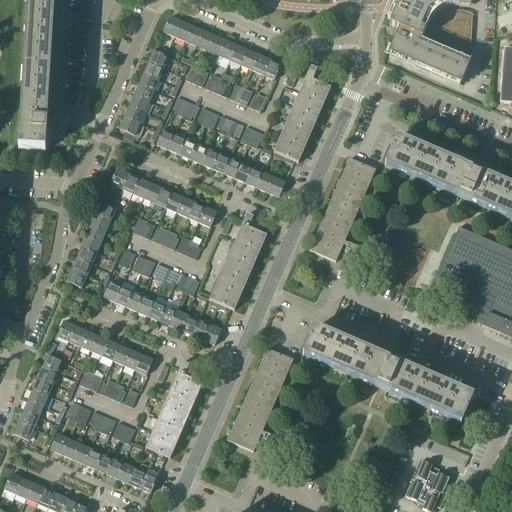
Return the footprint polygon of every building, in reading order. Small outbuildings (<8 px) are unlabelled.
[(27,0),(19,133),(18,150),(45,152),(48,111),(49,111),(56,0),(27,0)] [(395,29),(384,53),(460,86),(469,67),(420,46),(432,18),(449,7),(470,8),(472,0),(400,0),(389,27),(395,29)] [(175,39),(181,24),(170,19),(163,34),(175,39)] [(186,44),(192,29),(181,24),(175,39),(186,44)] [(197,49),(203,33),(192,29),(186,44),(197,49)] [(208,53),(214,38),(203,33),(197,49),(208,53)] [(219,58),(225,43),(214,38),(208,53),(219,58)] [(229,63),(236,48),(225,43),(219,58),(229,63)] [(241,68),(247,53),(236,48),(229,63),(241,68)] [(510,104),(510,108),(508,108),(511,109),(511,50),(504,49),(500,104),(510,104)] [(160,56),(153,53),(148,65),(163,71),(168,60),(168,59),(166,58),(160,56)] [(251,72),(258,57),(247,53),(241,68),(251,72)] [(262,77),(269,62),(258,57),(251,72),(262,77)] [(274,82),(281,67),(269,62),(262,77),(274,82)] [(143,76),(158,83),(163,71),(148,65),(143,76)] [(275,154),(283,158),(292,161),(298,164),(331,89),(313,81),(317,71),(311,68),(274,154),(275,154)] [(190,72),(185,83),(191,85),(195,75),(190,72)] [(298,74),(293,72),(286,87),(292,89),(298,74)] [(198,76),(195,75),(191,85),(197,88),(201,77),(198,76)] [(139,87),(154,94),(158,83),(143,76),(139,87)] [(202,90),(207,79),(201,77),(197,88),(202,90)] [(205,91),(210,94),(215,83),(209,80),(205,91)] [(220,85),(215,83),(210,94),(216,96),(220,85)] [(220,85),(216,96),(221,98),(226,87),(220,85)] [(154,94),(139,87),(134,98),(149,105),(154,94)] [(229,89),(226,87),(221,98),(226,101),(231,90),(229,89)] [(234,91),(229,102),(234,104),(239,93),(234,91)] [(242,94),(239,93),(234,104),(241,107),(245,96),(242,94)] [(246,109),(251,98),(245,96),(241,107),(246,109)] [(149,105),(134,98),(129,109),(144,116),(149,105)] [(256,100),(253,99),(248,110),(254,112),(259,102),(256,100)] [(173,111),(175,113),(175,112),(178,114),(183,103),(177,100),(173,111)] [(254,112),(259,115),(264,104),(259,102),(254,112)] [(175,112),(175,113),(174,116),(182,120),(184,116),(188,105),(183,103),(178,114),(175,112)] [(188,105),(184,116),(189,118),(194,107),(188,105)] [(189,118),(184,116),(182,120),(191,123),(192,120),(195,121),(200,110),(194,107),(189,118)] [(144,116),(129,109),(124,120),(139,127),(144,116)] [(202,111),(197,122),(203,124),(208,113),(202,111)] [(203,124),(206,126),(209,127),(213,116),(208,113),(203,124)] [(219,118),(213,116),(209,127),(214,129),(219,118)] [(217,130),(220,132),(220,131),(222,133),(227,122),(222,119),(217,130)] [(139,127),(124,120),(120,131),(125,133),(122,139),(132,143),(135,137),(140,139),(144,129),(139,127)] [(228,135),(233,124),(227,122),(222,133),(228,135)] [(233,138),(238,126),(233,124),(228,135),(233,138)] [(233,138),(236,139),(239,140),(244,129),(238,126),(233,138)] [(246,130),(242,141),(247,143),(252,132),(246,130)] [(168,152),(175,137),(164,132),(157,147),(168,152)] [(247,143),(249,144),(253,146),(257,135),(252,132),(247,143)] [(258,148),(263,137),(257,135),(253,146),(258,148)] [(179,157),(186,141),(175,137),(168,152),(179,157)] [(386,162),(385,166),(511,221),(511,191),(480,178),(484,170),(472,165),(469,173),(396,142),(397,139),(396,139),(393,148),(389,146),(383,161),(386,162)] [(190,162),(197,146),(186,141),(179,157),(190,162)] [(201,166),(208,151),(197,146),(190,162),(201,166)] [(208,151),(201,166),(212,171),(219,156),(208,151)] [(219,156),(212,171),(223,176),(229,160),(219,156)] [(229,160),(223,176),(234,180),(240,165),(229,160)] [(349,160),(309,252),(333,263),(373,171),(349,160)] [(245,185),(251,170),(240,165),(234,180),(245,185)] [(256,190),(262,175),(251,170),(245,185),(256,190)] [(122,191),(128,176),(117,171),(110,186),(122,191)] [(267,195),(274,179),(262,175),(256,190),(267,195)] [(133,196),(139,181),(128,176),(122,191),(133,196)] [(274,179),(267,195),(279,200),(286,185),(274,179)] [(144,201),(150,186),(139,181),(133,196),(144,201)] [(155,205),(161,190),(150,186),(144,201),(155,205)] [(162,209),(166,210),(172,195),(161,190),(155,205),(153,211),(160,214),(162,209)] [(176,215),(183,200),(172,195),(166,210),(176,215)] [(188,220),(194,205),(183,200),(176,215),(188,220)] [(108,208),(101,205),(96,217),(111,223),(116,212),(114,211),(108,208)] [(198,224),(205,209),(194,205),(188,220),(198,224)] [(210,229),(217,214),(205,209),(198,224),(210,229)] [(210,302),(211,302),(219,305),(227,309),(235,312),(267,237),(249,229),(253,218),(247,216),(210,302)] [(111,223),(96,217),(91,228),(106,235),(111,223)] [(228,219),(221,234),(226,236),(233,221),(228,219)] [(137,224),(142,226),(138,237),(143,240),(148,228),(145,227),(147,224),(138,220),(137,224)] [(132,235),(138,237),(142,226),(137,224),(132,235)] [(86,239),(101,245),(106,235),(91,228),(86,239)] [(143,240),(149,242),(154,231),(148,228),(143,240)] [(511,252),(459,229),(436,281),(461,292),(452,314),(466,320),(480,287),(483,281),(490,264),(506,271),(482,327),(511,339),(511,252)] [(159,233),(156,232),(151,243),(168,250),(173,239),(167,237),(169,233),(160,230),(159,233)] [(129,235),(125,233),(118,250),(122,252),(129,235)] [(167,237),(173,239),(168,250),(174,253),(178,242),(176,240),(177,237),(169,233),(167,237)] [(82,250),(96,256),(101,245),(86,239),(82,250)] [(181,243),(176,254),(182,256),(187,245),(181,243)] [(348,244),(345,253),(349,255),(350,252),(356,254),(359,248),(348,244)] [(190,247),(187,245),(182,256),(187,259),(190,253),(192,248),(190,247)] [(198,250),(192,248),(190,253),(198,257),(201,251),(198,250)] [(96,256),(82,250),(77,261),(91,268),(96,256)] [(130,254),(124,252),(118,267),(127,271),(128,267),(125,266),(130,254)] [(187,259),(196,262),(198,257),(190,253),(187,259)] [(130,254),(125,266),(128,267),(131,268),(136,257),(130,254)] [(132,273),(136,275),(135,278),(138,279),(140,276),(142,273),(139,272),(144,261),(138,258),(132,273)] [(91,268),(77,261),(72,272),(87,279),(91,268)] [(139,272),(142,273),(145,274),(149,263),(144,261),(139,272)] [(150,276),(155,265),(149,263),(145,274),(150,276)] [(480,287),(466,320),(482,327),(506,271),(490,264),(483,281),(480,287)] [(153,277),(156,279),(158,280),(163,269),(158,266),(153,277)] [(158,280),(156,279),(154,282),(162,286),(164,282),(169,271),(163,269),(158,280)] [(169,271),(164,282),(169,285),(174,273),(169,271)] [(67,283),(82,290),(87,279),(72,272),(67,283)] [(169,285),(164,282),(162,286),(171,289),(172,286),(175,287),(180,276),(174,273),(169,285)] [(182,277),(178,288),(183,290),(188,279),(182,277)] [(183,290),(186,292),(189,293),(194,282),(188,279),(183,290)] [(189,293),(186,292),(184,295),(193,299),(199,284),(194,282),(189,293)] [(116,305),(122,289),(111,284),(104,299),(116,305)] [(127,309),(133,294),(122,289),(116,305),(127,309)] [(138,314),(144,299),(133,294),(127,309),(138,314)] [(149,319),(155,304),(144,299),(138,314),(149,319)] [(447,308),(450,302),(443,299),(441,305),(447,308)] [(170,328),(177,313),(179,309),(172,306),(172,305),(168,303),(165,308),(166,309),(160,324),(170,328)] [(165,308),(155,304),(149,319),(160,324),(166,309),(165,308)] [(181,333),(188,318),(177,313),(170,328),(181,333)] [(192,338),(199,323),(188,318),(181,333),(192,338)] [(64,323),(57,338),(69,343),(76,328),(64,323)] [(203,342),(210,328),(199,323),(192,338),(203,342)] [(76,328),(69,343),(80,348),(86,333),(76,328)] [(210,328),(203,342),(215,347),(221,333),(210,328)] [(307,336),(301,350),(304,352),(302,356),(431,412),(434,413),(461,425),(463,420),(472,424),(478,410),(469,406),(473,397),(400,365),(402,360),(390,355),(388,360),(314,328),(311,337),(307,336)] [(86,333),(80,348),(91,353),(97,338),(86,333)] [(97,338),(91,353),(101,358),(108,342),(97,338)] [(108,342),(101,358),(112,362),(119,347),(108,342)] [(51,344),(45,357),(47,358),(54,361),(57,355),(52,353),(55,346),(51,344)] [(119,347),(112,362),(123,367),(130,352),(119,347)] [(267,350),(227,442),(251,452),(291,361),(267,350)] [(66,366),(68,360),(70,361),(73,354),(66,351),(63,358),(60,363),(66,366)] [(130,352),(123,367),(134,372),(141,357),(130,352)] [(146,377),(152,362),(141,357),(134,372),(146,377)] [(54,361),(47,358),(42,369),(58,376),(63,365),(66,366),(60,363),(54,361)] [(74,368),(83,372),(85,367),(76,363),(74,368)] [(155,454),(163,457),(170,461),(203,385),(185,377),(189,367),(183,364),(145,450),(146,450),(155,454)] [(164,367),(157,382),(162,384),(169,369),(164,367)] [(58,376),(42,369),(38,380),(53,387),(58,376)] [(84,376),(79,387),(84,389),(89,378),(84,376)] [(92,379),(89,378),(84,389),(90,391),(95,380),(92,379)] [(53,387),(38,380),(33,391),(48,398),(53,387)] [(90,391),(96,394),(100,383),(95,380),(90,391)] [(106,385),(103,384),(98,395),(104,397),(109,386),(106,385)] [(104,397),(109,400),(114,389),(109,386),(104,397)] [(115,402),(120,391),(114,389),(109,400),(115,402)] [(48,398),(33,391),(28,402),(44,409),(48,398)] [(122,392),(120,391),(115,402),(120,405),(125,393),(123,392),(122,392)] [(128,395),(125,400),(134,404),(137,398),(128,395)] [(125,400),(123,406),(132,409),(134,404),(125,400)] [(44,409),(28,402),(24,413),(39,419),(44,409)] [(66,415),(69,416),(75,419),(80,408),(71,404),(66,415)] [(80,408),(75,419),(78,420),(80,421),(85,410),(80,408)] [(86,424),(91,412),(85,410),(80,421),(86,424)] [(39,419),(24,413),(19,424),(34,430),(39,419)] [(89,425),(91,426),(94,427),(99,416),(93,414),(89,425)] [(68,420),(69,421),(67,426),(74,429),(76,423),(78,420),(75,419),(69,416),(66,415),(65,419),(68,420)] [(99,416),(94,427),(100,429),(104,418),(99,416)] [(105,432),(110,421),(104,418),(100,429),(105,432)] [(105,432),(108,433),(111,434),(116,423),(110,421),(105,432)] [(14,435),(29,442),(34,430),(19,424),(14,435)] [(124,427),(118,424),(113,435),(119,438),(124,427)] [(119,438),(123,439),(125,440),(129,429),(124,427),(119,438)] [(130,443),(135,432),(129,429),(125,440),(130,443)] [(264,440),(262,443),(266,445),(268,442),(274,444),(276,439),(266,434),(266,435),(265,434),(262,439),(264,440)] [(63,456),(69,441),(58,436),(51,451),(63,456)] [(74,461),(80,446),(69,441),(63,456),(74,461)] [(80,446),(74,461),(85,466),(85,464),(91,451),(80,446)] [(91,451),(85,464),(85,466),(96,471),(99,464),(102,456),(91,451)] [(102,456),(99,464),(96,471),(107,476),(112,464),(113,460),(102,456)] [(113,460),(112,464),(107,476),(118,481),(124,465),(113,460)] [(417,501),(425,504),(422,511),(425,511),(435,511),(449,480),(438,475),(437,477),(429,474),(432,467),(426,464),(423,463),(420,462),(405,498),(416,503),(417,501)] [(128,485),(135,470),(124,465),(118,481),(128,485)] [(139,490),(146,475),(135,470),(128,485),(139,490)] [(158,480),(146,475),(139,490),(151,495),(158,480)] [(16,496),(23,481),(12,476),(5,491),(16,496)] [(27,501),(34,486),(23,481),(16,496),(27,501)] [(38,506),(45,490),(34,486),(27,501),(38,506)] [(50,510),(56,495),(45,490),(38,506),(50,510)] [(364,498),(371,500),(374,494),(367,492),(364,498)] [(53,511),(61,511),(67,500),(56,495),(50,510),(53,511)] [(74,511),(78,505),(67,500),(61,511),(74,511)]
